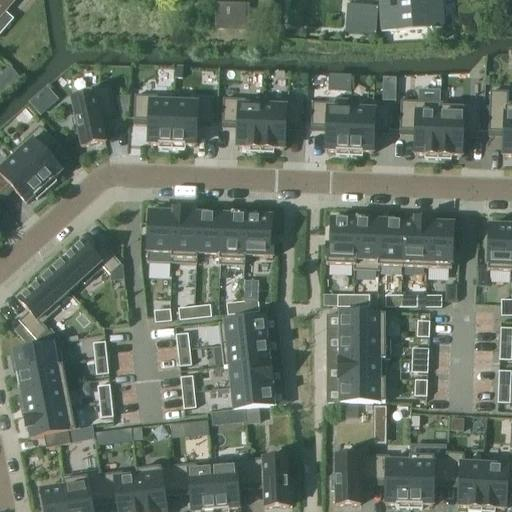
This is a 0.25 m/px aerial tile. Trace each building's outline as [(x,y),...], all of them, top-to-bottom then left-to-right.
[(0,0),(0,33),(11,21),(2,14),(14,0),(0,0)] [(376,0),(379,34),(380,34),(443,30),(440,0),(376,0)] [(246,5),(215,4),(214,31),(245,32),(246,5)] [(12,68),(6,73),(17,85),(22,80),(19,76),(12,68)] [(91,97),(69,102),(74,121),(70,122),(73,137),(77,136),(80,150),(104,145),(99,120),(114,117),(107,89),(90,93),(91,97)] [(489,94),(487,134),(503,134),(502,159),(511,159),(511,162),(511,163),(511,105),(506,106),(507,94),(489,94)] [(133,98),(132,122),(148,123),(147,147),(157,148),(157,151),(171,152),(173,104),(173,100),(133,98)] [(173,104),(171,152),(183,153),(183,149),(194,149),(195,124),(210,125),(211,101),(193,100),(193,105),(173,104)] [(222,101),(221,125),(236,126),(235,151),(246,151),(246,155),(260,156),(262,103),(222,101)] [(262,103),(260,156),(272,156),(272,152),(283,153),(284,128),(299,128),(300,104),(262,103)] [(400,103),(399,132),(414,133),(413,158),(423,158),(423,162),(437,162),(440,105),(400,103)] [(334,158),(349,159),(351,111),(328,110),(328,106),(311,105),(310,129),(325,130),(324,154),(335,155),(334,158)] [(440,105),(437,162),(450,163),(450,159),(460,160),(461,135),(476,135),(478,106),(440,105)] [(351,106),(349,159),(361,159),(361,156),(372,156),(373,131),(388,132),(389,108),(351,106)] [(39,129),(11,154),(46,193),(55,185),(53,182),(61,175),(44,157),(55,146),(39,129)] [(36,203),(46,193),(14,158),(0,170),(0,196),(9,189),(25,207),(33,200),(36,203)] [(148,212),(145,265),(170,266),(172,213),(171,215),(163,215),(163,213),(148,212)] [(172,213),(170,266),(194,267),(196,216),(187,216),(187,214),(172,213)] [(220,217),(218,268),(242,269),(244,216),(230,215),(230,218),(220,217)] [(196,216),(194,267),(195,267),(196,258),(218,259),(218,268),(220,217),(196,216)] [(245,216),(244,216),(243,260),(271,261),(272,245),(268,245),(269,217),(254,216),(254,219),(245,218),(245,216)] [(325,247),(325,268),(352,269),(352,274),(353,274),(355,220),(354,220),(354,223),(345,222),(345,220),(330,219),(329,248),(325,247)] [(355,220),(353,274),(377,275),(379,224),(369,223),(369,221),(355,220)] [(403,224),(401,271),(425,271),(427,223),(413,222),(412,225),(403,224)] [(427,223),(425,271),(450,272),(452,224),(437,223),(436,226),(428,225),(428,223),(427,223)] [(379,224),(377,275),(378,275),(378,270),(401,271),(403,224),(379,224)] [(488,228),(486,274),(511,275),(511,246),(511,226),(511,229),(488,228)] [(62,262),(48,275),(67,296),(99,267),(109,278),(120,268),(102,248),(92,257),(81,245),(71,255),(70,254),(62,262)] [(21,328),(14,334),(29,350),(36,344),(46,335),(39,327),(58,310),(55,307),(67,296),(48,275),(46,272),(35,282),(37,285),(17,303),(28,315),(18,324),(21,328)] [(352,311),(352,299),(336,299),(336,311),(352,311)] [(368,311),(368,299),(352,299),(352,311),(368,311)] [(400,311),(400,299),(384,299),(384,311),(400,311)] [(416,311),(416,299),(400,299),(400,311),(416,311)] [(440,299),(424,299),(424,311),(440,311),(440,305),(440,299)] [(257,303),(241,305),(242,317),(258,315),(257,303)] [(511,303),(499,303),(499,309),(499,319),(511,319),(511,303)] [(241,305),(225,306),(226,318),(242,317),(241,305)] [(209,308),(193,310),(194,322),(210,320),(209,308)] [(193,310),(177,312),(178,324),(194,322),(193,310)] [(169,312),(153,314),(153,321),(154,326),(170,324),(169,312)] [(384,318),(338,318),(338,340),(389,340),(389,339),(384,339),(384,318)] [(264,322),(218,326),(220,349),(266,344),(264,322)] [(416,324),(416,340),(428,341),(428,325),(416,324)] [(499,331),(498,347),(511,348),(511,331),(499,331)] [(186,337),(175,338),(176,354),(188,353),(186,337)] [(389,340),(338,340),(338,362),(389,362),(389,340)] [(266,344),(220,349),(222,371),(268,366),(266,344)] [(105,361),(104,345),(92,347),(93,363),(105,361)] [(29,352),(9,356),(12,370),(14,370),(16,378),(61,369),(57,347),(29,352)] [(498,347),(498,363),(510,364),(511,348),(498,347)] [(411,352),(410,364),(427,364),(427,352),(411,352)] [(188,353),(176,354),(178,370),(190,369),(188,353)] [(107,377),(105,361),(93,363),(95,379),(107,377)] [(389,362),(338,362),(338,384),(384,384),(384,363),(389,363),(389,362)] [(410,364),(410,376),(426,376),(427,364),(410,364)] [(268,366),(222,371),(227,371),(229,392),(271,387),(268,366)] [(16,378),(15,378),(17,391),(19,391),(20,399),(65,390),(61,369),(16,378)] [(497,374),(497,390),(509,391),(510,375),(497,374)] [(191,380),(179,381),(181,397),(193,395),(191,380)] [(414,383),(413,400),(425,400),(426,384),(414,383)] [(384,384),(338,384),(338,405),(338,406),(384,406),(384,384)] [(271,387),(229,392),(232,414),(244,413),(273,410),(273,409),(271,387)] [(110,404),(108,389),(96,390),(98,406),(110,404)] [(20,399),(18,400),(20,412),(23,412),(24,420),(74,410),(74,409),(69,410),(65,390),(20,399)] [(497,390),(496,406),(508,407),(509,391),(497,390)] [(193,395),(181,397),(182,413),(195,411),(193,395)] [(112,420),(110,404),(98,406),(100,422),(112,420)] [(356,409),(344,409),(344,421),(356,421),(356,409)] [(24,420),(23,421),(26,433),(27,433),(29,442),(43,440),(66,435),(79,433),(74,410),(24,420)] [(384,412),(373,412),(373,421),(384,421),(384,412)] [(232,414),(231,414),(232,426),(246,424),(244,415),(244,413),(232,414)] [(257,414),(244,415),(246,424),(246,427),(258,426),(257,414)] [(450,422),(449,434),(461,435),(462,423),(450,422)] [(206,424),(198,425),(200,437),(207,437),(206,424)] [(66,435),(43,440),(45,451),(69,447),(66,435)] [(409,460),(407,511),(420,511),(421,509),(431,509),(432,484),(445,485),(446,456),(445,455),(445,460),(409,460)] [(446,456),(445,485),(458,485),(456,510),(467,511),(466,511),(480,511),(483,463),(482,462),(482,467),(462,466),(462,456),(446,456)] [(334,479),(330,479),(330,494),(334,494),(334,508),(359,508),(358,483),(372,483),(371,459),(333,460),(334,479)] [(388,459),(371,459),(372,483),(384,483),(384,508),(394,508),(394,511),(397,511),(407,511),(409,460),(408,459),(407,464),(387,464),(388,459)] [(285,461),(247,463),(249,487),(262,486),(263,511),(288,510),(287,496),(291,496),(290,480),(286,480),(285,461)] [(247,463),(210,466),(213,511),(237,511),(236,488),(249,487),(247,463)] [(511,464),(483,463),(480,511),(503,511),(505,488),(511,488),(511,464)] [(213,511),(210,466),(173,469),(175,493),(188,492),(190,511),(213,511)] [(173,469),(135,474),(140,511),(164,511),(162,494),(175,493),(173,469)] [(99,473),(98,474),(102,502),(115,500),(116,511),(140,511),(135,474),(100,478),(99,473)] [(98,474),(61,480),(66,511),(90,511),(89,504),(102,502),(98,474)] [(40,497),(38,497),(39,508),(42,508),(42,511),(66,511),(61,480),(60,480),(62,489),(39,493),(40,497)]
